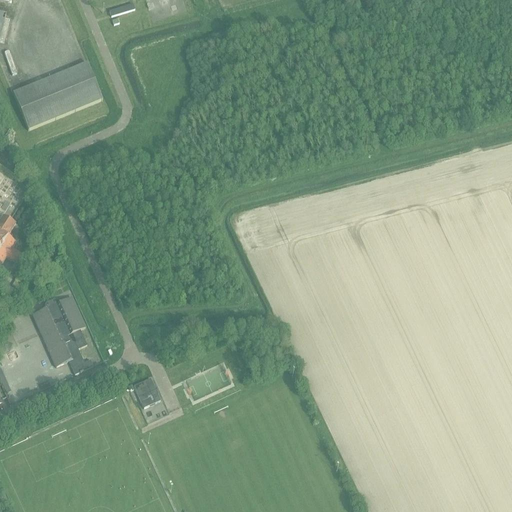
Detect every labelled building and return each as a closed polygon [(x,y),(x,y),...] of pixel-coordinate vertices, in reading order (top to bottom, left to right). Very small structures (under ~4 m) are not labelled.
[(133,5),(109,12),(111,18),(135,11),(133,5)] [(28,132),(102,102),(87,64),(13,95),(28,132)] [(0,263),(1,265),(5,258),(14,264),(19,255),(11,250),(15,243),(7,238),(9,234),(9,235),(10,234),(9,234),(10,232),(11,231),(12,231),(12,230),(14,227),(15,227),(15,226),(14,225),(14,226),(4,219),(3,218),(2,219),(0,223),(0,222),(0,263)] [(68,363),(70,367),(74,376),(80,374),(80,375),(83,373),(93,368),(90,362),(84,364),(78,351),(87,347),(80,332),(85,329),(71,299),(59,304),(58,302),(54,301),(45,305),(44,309),(44,311),(32,316),(40,334),(44,336),(45,335),(49,344),(48,345),(46,349),(55,369),(68,363)] [(0,368),(0,380),(6,395),(11,393),(0,368)] [(143,410),(160,403),(150,381),(134,388),(135,390),(143,410)]
